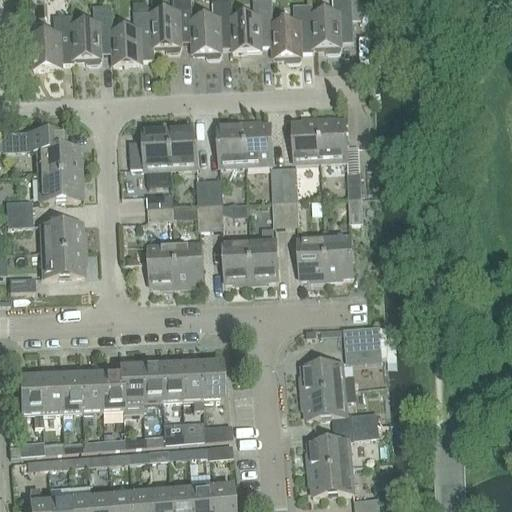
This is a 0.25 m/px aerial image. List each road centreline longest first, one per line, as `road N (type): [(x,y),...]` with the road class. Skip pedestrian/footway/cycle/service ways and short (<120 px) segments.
road 1 (residential): [(102,109),(349,96)]
road 2 (residential): [(108,324),(102,109)]
road 3 (residential): [(275,511),(262,316)]
road 4 (residential): [(451,511),(455,423),(476,402),(511,387)]
road 5 (residential): [(108,324),(262,316)]
